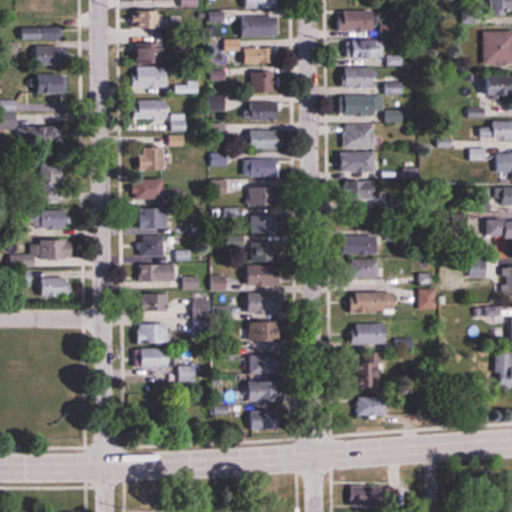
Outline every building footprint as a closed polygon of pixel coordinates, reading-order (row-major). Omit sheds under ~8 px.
[(35,0),(35,17),(65,17),(65,0),(35,0)] [(279,8),(279,0),(244,0),(245,8),(279,8)] [(133,11),(133,30),(166,30),(166,11),(133,11)] [(339,11),(339,31),(377,31),(377,11),(339,11)] [(280,18),(240,18),(240,35),(280,35),(280,18)] [(64,25),(23,25),(23,39),(64,39),(64,25)] [(511,30),(484,30),(484,59),(511,59),(511,30)] [(344,40),(344,58),(385,58),(385,40),(344,40)] [(136,60),(185,60),(185,45),(136,45),(136,60)] [(64,46),(37,46),(37,59),(64,59),(64,46)] [(244,49),(244,62),(268,62),(268,49),(244,49)] [(133,87),(171,87),(171,66),(133,66),(133,87)] [(377,87),(377,67),(345,67),(345,87),(377,87)] [(251,95),(270,95),(270,72),(251,72),(251,95)] [(38,93),(69,93),(69,74),(38,74),(38,93)] [(511,75),(476,75),(476,97),(511,96),(511,75)] [(174,92),(200,92),(200,80),(174,80),(174,92)] [(346,114),(385,114),(385,95),(346,95),(346,114)] [(226,96),(210,96),(210,109),(226,109),(226,96)] [(171,130),(188,130),(187,113),(170,114),(169,99),(136,100),(136,119),(171,118),(171,130)] [(17,100),(5,100),(5,128),(17,128),(17,100)] [(280,120),(280,103),(250,103),(250,120),(280,120)] [(511,120),(492,120),(492,139),(511,138),(511,120)] [(375,124),(344,124),(344,147),(375,147),(375,124)] [(23,147),(64,147),(64,126),(23,126),(23,147)] [(251,148),(282,148),(282,130),(251,130),(251,148)] [(170,145),(185,145),(185,135),(170,135),(170,145)] [(141,170),(171,170),(171,147),(141,147),(141,170)] [(229,152),(210,152),(210,165),(229,165),(229,152)] [(377,152),(339,152),(339,171),(377,171),(377,152)] [(242,176),(279,176),(279,158),(242,158),(242,176)] [(184,186),(167,186),(166,179),(134,179),(134,198),(184,198),(184,186)] [(212,193),(228,194),(228,179),(212,179),(212,193)] [(359,198),(378,198),(378,180),(359,180),(359,198)] [(511,203),(511,185),(503,185),(503,204),(511,203)] [(168,207),(141,207),(141,227),(168,227),(168,207)] [(70,208),(42,208),(42,228),(70,228),(70,208)] [(511,237),(511,218),(484,219),(484,237),(511,237)] [(379,234),(343,234),(343,253),(379,253),(379,234)] [(165,235),(139,235),(139,256),(165,256),(165,235)] [(40,259),(75,258),(74,239),(31,240),(31,253),(12,253),(12,267),(40,266),(40,259)] [(493,277),(493,293),(511,293),(511,266),(498,267),(498,256),(462,256),(462,277),(493,277)] [(154,263),(154,280),(177,280),(177,263),(154,263)] [(227,275),(212,275),(212,290),(227,290),(227,275)] [(182,276),(182,288),(204,288),(204,276),(182,276)] [(39,296),(75,296),(75,278),(39,278),(39,296)] [(352,293),(352,309),(398,309),(398,293),(352,293)] [(193,316),(193,303),(171,303),(171,294),(162,294),(162,316),(193,316)] [(388,323),(355,323),(355,344),(388,344),(388,323)] [(171,324),(138,324),(138,342),(171,342),(171,324)] [(174,348),(141,348),(141,367),(174,367),(174,348)] [(386,353),(372,353),(372,388),(386,388),(386,353)] [(496,354),(496,372),(507,372),(508,354),(496,354)] [(198,382),(198,365),(179,365),(179,382),(198,382)] [(246,380),(246,401),(286,401),(286,380),(246,380)] [(389,415),(389,395),(359,395),(359,415),(389,415)] [(253,411),(253,429),(283,429),(283,411),(253,411)] [(385,509),(385,490),(357,490),(357,509),(385,509)]
